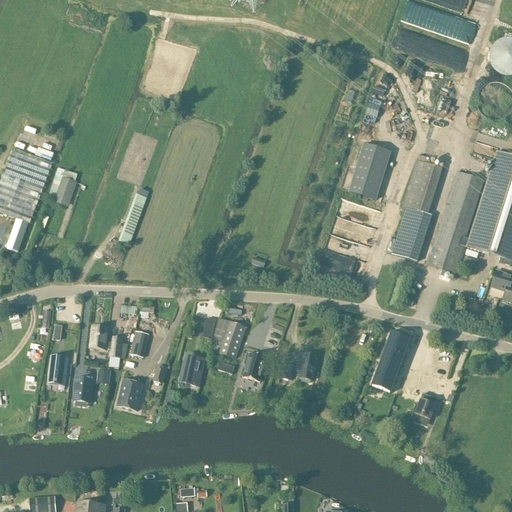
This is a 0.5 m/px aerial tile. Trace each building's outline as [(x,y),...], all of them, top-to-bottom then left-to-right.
[(363,145),(349,193),(375,201),(390,154),(363,145)] [(53,166),(13,150),(0,183),(0,213),(17,220),(14,227),(25,231),(28,223),(30,224),(53,166)] [(511,156),(500,153),(471,240),(468,239),(465,247),(511,262),(511,156)] [(402,208),(406,209),(392,255),(417,263),(431,217),(427,216),(442,170),(417,162),(402,208)] [(58,169),(47,199),(69,206),(76,183),(74,183),(77,175),(58,169)] [(485,182),(457,173),(433,247),(437,248),(435,254),(430,253),(426,266),(456,275),(465,247),(468,239),(485,182)] [(136,195),(118,242),(129,246),(146,199),(136,195)] [(17,253),(25,231),(14,227),(6,250),(17,253)] [(476,260),(478,254),(466,251),(465,256),(476,260)] [(464,258),(462,264),(474,267),(476,262),(464,258)] [(262,268),(264,263),(254,259),(252,264),(262,268)] [(511,276),(496,272),(491,288),(505,292),(502,301),(511,304),(511,285),(511,286),(511,284),(511,276)] [(43,312),(42,329),(48,330),(50,312),(43,312)] [(226,318),(218,338),(224,340),(232,321),(226,318)] [(216,322),(207,320),(202,338),(212,341),(216,322)] [(277,349),(285,325),(274,322),(266,345),(277,349)] [(62,327),(55,326),(53,341),(60,342),(62,327)] [(92,328),(89,349),(105,351),(105,350),(110,351),(110,358),(120,359),(122,339),(112,338),(112,340),(107,340),(108,329),(92,328)] [(138,332),(131,356),(143,359),(149,336),(138,332)] [(409,340),(391,334),(371,387),(390,394),(409,340)] [(217,371),(232,375),(240,352),(225,347),(217,371)] [(249,354),(242,378),(259,384),(267,360),(249,354)] [(297,360),(295,371),(301,373),(300,381),(300,382),(302,383),(304,383),(305,384),(306,384),(308,384),(311,384),(311,383),(313,375),(314,373),(315,369),(314,367),(316,357),(306,355),(298,354),(297,360)] [(185,356),(178,384),(187,386),(188,384),(199,386),(204,364),(197,363),(198,359),(185,356)] [(50,360),(48,382),(59,383),(65,384),(68,362),(56,360),(57,357),(51,357),(50,360)] [(291,382),(294,368),(281,365),(278,379),(291,382)] [(161,384),(165,370),(157,367),(153,382),(161,384)] [(423,375),(407,370),(398,399),(410,403),(415,385),(419,386),(423,375)] [(98,371),(97,381),(97,386),(102,386),(109,387),(109,382),(110,373),(108,372),(98,371)] [(90,404),(92,382),(76,380),(73,402),(90,404)] [(136,412),(144,386),(123,380),(116,407),(136,412)] [(430,421),(438,400),(422,394),(414,415),(430,421)] [(432,457),(429,466),(434,468),(438,459),(432,457)] [(194,498),(193,490),(180,491),(181,499),(194,498)] [(55,511),(54,498),(28,500),(29,511),(55,511)] [(104,511),(105,506),(76,503),(74,511),(104,511)]
